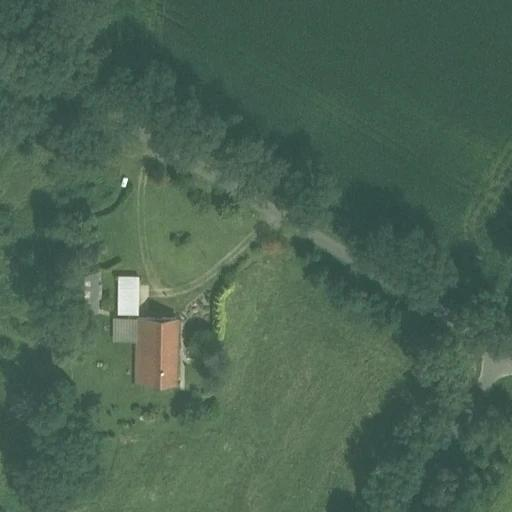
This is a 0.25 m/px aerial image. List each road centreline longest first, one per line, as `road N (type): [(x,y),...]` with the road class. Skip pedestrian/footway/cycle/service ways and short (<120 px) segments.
road 1 (unclassified): [(511,344),(0,47)]
road 2 (unclassified): [(406,511),(511,353)]
